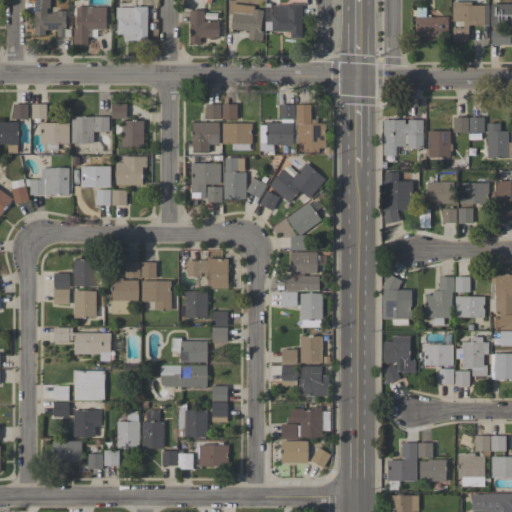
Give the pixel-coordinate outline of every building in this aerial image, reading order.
[(50,0),(50,7),(47,7),(47,13),(52,13),(52,11),(57,11),(57,10),(66,10),(66,28),(68,28),(68,29),(71,29),(71,36),(57,36),(57,31),(55,31),(55,29),(45,29),(45,35),(35,35),(35,27),(36,27),(36,16),(35,16),(35,0),(50,0)] [(452,1),(471,1),(471,5),(484,5),(484,24),(468,24),(468,40),(452,40),(452,28),(463,28),(463,21),(452,21),(452,1)] [(302,37),(290,37),(290,31),(272,31),(272,29),(265,29),(265,21),(272,21),(272,14),(273,14),(273,5),(287,5),(287,3),(302,3),(302,37)] [(511,3),(511,40),(510,40),(510,44),(491,44),(491,30),(509,30),(509,26),(491,26),(491,3),(511,3)] [(249,30),(229,28),(232,4),(254,7),(253,8),(263,10),(263,18),(262,17),(260,30),(263,31),(262,39),(254,39),(248,38),(249,30)] [(106,29),(98,29),(98,36),(89,36),(88,43),(74,43),(74,27),(77,27),(77,14),(77,6),(92,6),(107,6),(106,29)] [(147,40),(124,40),(124,33),(118,33),(116,33),(116,30),(112,30),(112,23),(116,23),(117,6),(134,6),(148,6),(147,40)] [(448,39),(424,39),(424,31),(415,31),(415,16),(416,16),(416,7),(426,7),(426,16),(448,16),(448,39)] [(204,20),(219,20),(219,36),(214,36),(214,39),(210,39),(210,36),(201,36),(201,43),(190,42),(190,10),(204,10),(204,20)] [(112,117),(112,102),(127,102),(127,117),(112,117)] [(13,103),(28,103),(28,118),(13,118),(13,103)] [(32,103),(47,103),(47,118),(40,118),(40,122),(33,122),(33,118),(32,118),(32,103)] [(221,118),(206,118),(206,103),(221,103),(221,118)] [(237,118),(222,118),(222,103),(237,103),(237,118)] [(274,143),(274,149),(260,149),(260,141),(266,141),(266,121),(282,121),(282,118),(280,118),(280,103),(295,103),(295,118),(293,118),(293,143),(274,143)] [(297,122),(296,122),(296,103),(311,103),(311,122),(312,122),(312,118),(318,118),(318,122),(325,122),(326,146),(318,146),(318,151),(304,151),(304,143),(297,143),(297,122)] [(72,116),(109,116),(109,131),(94,131),(94,143),(72,143),(72,116)] [(468,132),(453,132),(452,117),(467,117),(468,132)] [(484,132),(469,132),(469,117),(484,117),(484,132)] [(144,146),(122,146),(122,132),(116,132),(116,124),(122,124),(122,119),(144,119),(144,146)] [(383,154),(383,119),(404,119),(404,123),(408,123),(408,119),(422,119),(422,148),(407,148),(407,144),(405,144),(405,146),(396,146),(396,155),(394,155),(383,154)] [(0,121),(18,121),(18,144),(0,144),(0,121)] [(208,152),(193,152),(193,121),(219,121),(219,143),(208,143),(208,152)] [(40,122),(69,122),(69,143),(58,143),(58,149),(47,149),(47,143),(40,143),(40,122)] [(222,122),(252,122),(252,143),(249,143),(249,150),(231,150),(231,143),(222,143),(222,122)] [(498,123),(498,130),(508,130),(508,142),(511,142),(511,157),(487,157),(487,123),(498,123)] [(450,130),(450,143),(452,143),(452,150),(450,150),(450,157),(428,157),(428,155),(426,155),(426,148),(428,148),(428,130),(450,130)] [(147,155),(147,166),(143,166),(143,184),(116,184),(116,162),(123,162),(123,155),(147,155)] [(224,171),(225,171),(225,156),(244,156),(244,171),(246,171),(246,197),(224,197),(224,171)] [(306,161),(325,178),(309,197),(300,189),(289,201),(269,184),(282,168),(292,177),(297,171),(306,161)] [(191,162),(221,162),(221,183),(206,183),(206,197),(191,197),(191,162)] [(111,186),(81,186),(81,165),(110,165),(111,186)] [(69,195),(53,195),(53,194),(30,194),(30,179),(39,179),(39,176),(42,176),(42,168),(69,167),(69,195)] [(399,220),(385,224),(382,210),(382,180),(384,180),(384,172),(398,172),(397,180),(412,180),(411,210),(397,210),(399,220)] [(259,197),(246,190),(253,176),(266,183),(259,197)] [(29,200),(15,203),(11,189),(12,188),(11,181),(23,178),(25,185),(29,200)] [(511,201),(496,201),(496,180),(511,180),(511,201)] [(453,182),(453,204),(426,204),(427,181),(453,182)] [(488,203),(459,203),(459,182),(488,182),(488,203)] [(222,201),(207,201),(207,185),(222,185),(222,201)] [(0,188),(13,198),(0,214),(0,188)] [(111,204),(96,204),(96,188),(111,188),(111,204)] [(127,189),(127,204),(112,204),(112,188),(127,189)] [(272,209),(259,203),(266,189),(279,196),(272,209)] [(300,234),(306,234),(306,249),(290,249),(290,233),(299,233),(287,216),(308,201),(309,202),(317,197),(322,205),(314,211),(321,219),(300,234)] [(511,213),(511,219),(500,224),(495,210),(509,205),(511,213)] [(456,223),(441,223),(441,207),(456,207),(456,223)] [(472,223),(457,223),(457,207),(472,207),(472,223)] [(285,291),(285,276),(290,276),(290,252),(317,252),(317,256),(319,256),(319,266),(317,265),(317,274),(304,273),(304,276),(319,276),(319,291),(285,291)] [(228,289),(207,288),(207,274),(203,274),(203,275),(201,275),(201,276),(187,276),(187,261),(200,261),(200,260),(207,260),(207,259),(228,259),(228,289)] [(74,260),(96,260),(96,287),(74,286),(74,260)] [(140,278),(125,278),(125,262),(140,262),(140,278)] [(156,278),(141,278),(141,262),(156,262),(156,278)] [(69,288),(54,288),(54,273),(69,273),(69,288)] [(411,289),(411,319),(408,319),(408,325),(392,325),(392,319),(382,319),(382,300),(382,288),(388,274),(402,281),(397,289),(411,289)] [(511,314),(496,314),(496,312),(495,312),(495,274),(511,274),(511,314)] [(453,277),(453,292),(452,292),(452,298),(451,298),(451,318),(443,318),(443,324),(430,324),(431,318),(424,317),(425,296),(432,296),(432,290),(439,290),(439,277),(453,277)] [(469,292),(463,292),(463,295),(458,295),(458,292),(455,292),(455,277),(469,277),(469,292)] [(112,281),(119,281),(119,279),(123,279),(123,281),(138,281),(139,301),(130,301),(130,314),(112,314),(112,281)] [(171,281),(171,310),(154,310),(154,302),(142,302),(142,281),(171,281)] [(69,304),(54,304),(54,289),(69,289),(69,304)] [(74,291),(96,291),(96,306),(101,306),(101,318),(74,318),(74,291)] [(207,318),(186,318),(186,317),(181,317),(181,306),(186,306),(186,291),(208,291),(207,318)] [(297,307),(282,307),(282,292),(297,292),(297,307)] [(322,320),(300,320),(300,294),(311,293),(322,294),(322,320)] [(484,317),(455,317),(455,296),(484,296),(484,317)] [(228,326),(212,326),(212,311),(228,311),(228,326)] [(511,330),(500,330),(500,328),(494,328),(494,319),(500,319),(500,315),(511,315),(511,330)] [(110,361),(100,361),(100,354),(75,354),(75,335),(72,335),(72,340),(69,340),(69,342),(54,342),(54,327),(69,327),(69,328),(72,328),(72,333),(110,333),(110,361)] [(227,342),(212,342),(212,327),(228,328),(227,342)] [(511,346),(500,346),(500,331),(511,331),(511,346)] [(322,363),(310,363),(310,364),(305,364),(305,363),(300,363),(300,336),(322,336),(322,363)] [(396,362),(383,362),(383,341),(392,341),(392,336),(409,336),(409,343),(409,360),(415,360),(415,373),(403,373),(403,372),(397,372),(400,378),(387,384),(381,370),(394,364),(396,370),(396,362)] [(461,359),(456,359),(456,349),(461,349),(461,342),(470,342),(470,337),(482,337),(482,342),(488,342),(488,354),(483,354),(483,366),(487,366),(487,376),(477,376),(477,377),(474,377),(474,376),(472,376),(472,369),(461,368),(461,359)] [(207,363),(180,362),(181,352),(171,352),(171,338),(181,338),(181,341),(207,341),(207,363)] [(452,365),(423,365),(423,344),(453,345),(452,365)] [(297,365),(281,365),(281,350),(297,350),(297,365)] [(511,380),(494,380),(494,379),(490,379),(491,354),(494,354),(494,353),(511,353),(511,380)] [(161,366),(207,366),(208,376),(207,387),(181,387),(166,387),(162,385),(161,379),(161,366)] [(297,387),(281,387),(282,366),(297,366),(297,387)] [(301,386),(298,386),(298,382),(301,382),(301,366),(322,366),(322,375),(329,375),(329,396),(327,396),(327,400),(320,400),(319,396),(317,396),(317,402),(310,402),(310,396),(301,396),(301,386)] [(453,384),(438,384),(438,369),(453,369),(453,384)] [(104,400),(74,400),(74,370),(105,371),(104,400)] [(469,386),(454,386),(454,371),(469,371),(469,386)] [(69,400),(54,400),(54,385),(69,385),(69,400)] [(212,386),(228,386),(227,401),(212,401),(212,386)] [(69,417),(53,417),(53,402),(69,402),(69,417)] [(212,402),(228,402),(227,417),(212,417),(212,402)] [(179,410),(179,404),(187,404),(187,410),(208,410),(208,437),(178,437),(179,410)] [(330,431),(322,431),(322,437),(300,437),(297,437),(297,439),(281,439),(281,424),(297,424),(297,425),(300,425),(300,423),(288,423),(288,417),(290,417),(290,409),(303,409),(303,410),(311,410),(311,407),(322,407),(322,411),(330,411),(330,431)] [(101,410),(101,426),(96,426),(96,437),(74,437),(74,410),(101,410)] [(164,448),(142,448),(142,421),(146,421),(146,410),(160,410),(160,421),(164,421),(164,448)] [(139,448),(117,448),(117,421),(127,421),(127,411),(138,411),(138,421),(139,421),(139,448)] [(475,436),(489,435),(489,455),(483,455),(483,451),(475,451),(475,436)] [(491,436),(506,436),(506,443),(505,443),(505,451),(491,451),(491,436)] [(82,462),(53,462),(53,441),(82,441),(82,462)] [(308,463),(281,463),(281,441),(308,441),(308,463)] [(387,460),(404,460),(404,458),(401,458),(401,443),(416,443),(416,458),(416,481),(399,481),(399,490),(389,490),(389,481),(387,481),(387,460)] [(432,457),(418,457),(418,443),(432,443),(432,457)] [(229,445),(229,466),(199,466),(199,445),(229,445)] [(323,468),(310,460),(318,447),(331,455),(323,468)] [(119,466),(104,466),(104,450),(119,450),(119,466)] [(177,466),(162,466),(162,451),(177,451),(177,466)] [(193,469),(178,469),(178,453),(193,454),(193,469)] [(484,486),(462,486),(462,478),(458,477),(458,453),(474,454),(474,456),(485,456),(484,486)] [(103,469),(88,469),(88,454),(103,454),(103,469)] [(491,457),(511,457),(511,477),(491,477),(491,457)] [(446,481),(419,481),(420,461),(428,461),(428,459),(446,459),(446,481)] [(511,493),(511,511),(483,511),(483,510),(471,510),(471,494),(483,494),(483,493),(511,493)] [(418,495),(418,510),(414,510),(414,511),(393,511),(393,510),(391,510),(391,505),(388,505),(388,495),(397,495),(397,494),(403,494),(403,495),(412,495),(418,495)]
